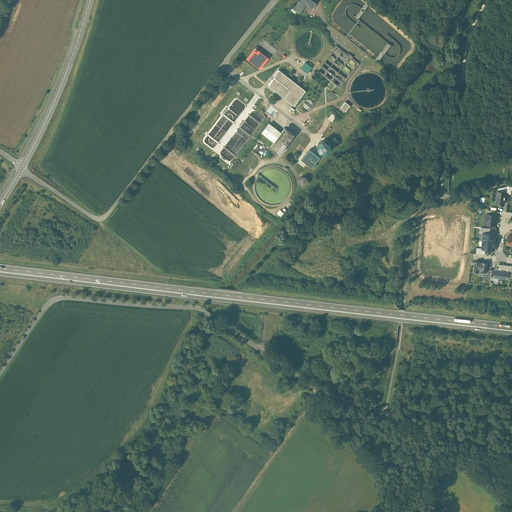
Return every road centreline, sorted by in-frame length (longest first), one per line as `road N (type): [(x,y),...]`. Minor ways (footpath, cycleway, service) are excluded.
road 1 (unclassified): [(0,372),(52,299),(193,307),(330,395),(511,449)]
road 2 (trunk): [(0,273),(511,332)]
road 3 (trunk): [(511,326),(0,268)]
road 4 (unclassified): [(20,167),(93,218),(103,217),(273,0)]
road 5 (tertiary): [(20,167),(60,86),(89,0)]
road 6 (track): [(233,511),(317,389)]
